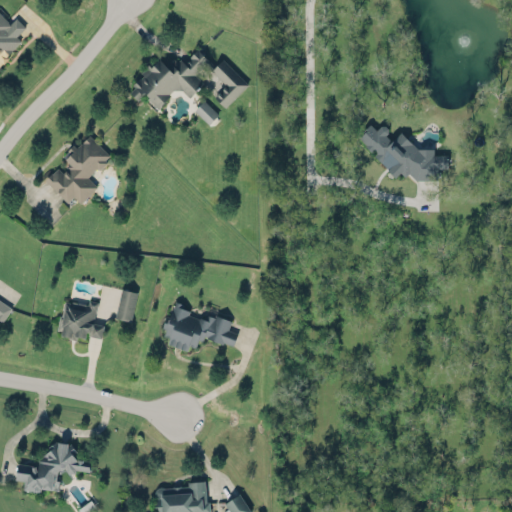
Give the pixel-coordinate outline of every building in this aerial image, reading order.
[(0,65),(1,65),(0,64),(0,62),(2,60),(3,61),(8,57),(7,56),(8,55),(7,54),(6,53),(7,51),(11,48),(20,39),(16,34),(17,33),(8,24),(10,23),(8,21),(8,20),(0,11),(0,65)] [(149,61),(141,71),(148,77),(142,75),(135,78),(133,83),(135,86),(130,90),(139,100),(144,89),(150,93),(147,101),(156,108),(173,87),(182,88),(190,96),(204,82),(194,73),(202,64),(212,68),(226,82),(236,81),(218,99),(226,106),(248,83),(246,80),(223,55),(218,60),(214,65),(207,60),(209,58),(197,47),(192,49),(190,55),(187,59),(187,62),(181,57),(169,65),(159,56),(153,60),(151,65),(149,61)] [(218,113),(204,100),(194,110),(209,124),(218,113)] [(358,136),(371,151),(375,151),(375,156),(395,177),(398,174),(411,174),(416,180),(438,180),(438,168),(448,168),(448,154),(434,155),(433,148),(417,148),(401,131),(391,140),(387,136),(387,126),(373,126),(371,124),(358,136)] [(43,177),(56,164),(62,170),(66,166),(64,164),(68,160),(60,152),(74,138),(76,141),(89,129),(113,153),(109,158),(111,160),(100,171),(97,168),(89,175),(98,185),(80,203),(73,196),(67,202),(43,177)] [(121,286),(129,287),(137,290),(130,319),(122,316),(115,316),(121,286)] [(93,320),(104,323),(101,335),(88,333),(89,329),(86,328),(85,334),(80,332),(77,333),(76,338),(72,336),(68,336),(69,333),(66,332),(60,332),(61,328),(57,327),(59,313),(62,314),(64,299),(71,301),(71,299),(88,303),(89,298),(97,300),(93,320)] [(174,299),(168,316),(169,319),(166,318),(162,326),(165,329),(164,334),(168,335),(168,340),(188,348),(190,343),(195,345),(198,338),(201,339),(204,333),(206,335),(214,336),(222,340),(223,338),(233,343),(238,331),(228,327),(232,317),(223,313),(215,311),(214,313),(206,311),(209,317),(201,315),(197,316),(189,312),(190,309),(180,305),(181,302),(174,299)] [(0,301),(9,307),(1,319),(0,318),(0,301)] [(57,492),(60,471),(75,473),(75,469),(89,471),(91,460),(73,458),(75,445),(45,441),(42,466),(18,463),(16,479),(24,480),(23,487),(57,492)] [(204,478),(206,500),(209,500),(210,511),(193,511),(155,511),(154,505),(153,497),(156,496),(155,494),(154,491),(155,489),(156,487),(159,485),(163,485),(164,486),(173,485),(173,484),(180,484),(180,485),(188,484),(188,480),(196,478),(204,478)] [(231,511),(225,501),(232,496),(239,492),(251,510),(248,511),(231,511)]
